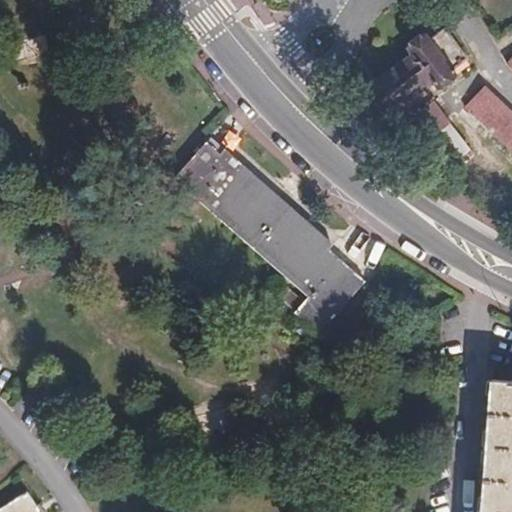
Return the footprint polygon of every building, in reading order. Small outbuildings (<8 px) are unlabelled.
[(466,58),(444,28),(428,39),(425,34),(408,48),(412,54),(366,88),(382,113),(378,117),(383,124),(424,94),(421,89),(432,80),(437,87),(466,66),(464,60),(466,58)] [(463,107),(473,117),(494,95),(484,85),(463,107)] [(473,117),(483,126),(503,104),(494,95),(473,117)] [(410,118),(419,129),(442,112),(434,101),(410,118)] [(483,126),(493,135),(511,115),(511,111),(503,104),(483,126)] [(442,112),(419,129),(426,140),(432,136),(448,124),(450,122),(442,112)] [(511,115),(493,135),(503,145),(511,135),(511,115)] [(448,124),(432,136),(450,162),(467,150),(448,124)] [(511,135),(503,145),(511,152),(511,135)] [(334,336),(379,287),(350,258),(282,196),(258,174),(239,156),(226,145),(195,179),(323,299),(311,313),(334,336)] [(511,511),(511,380),(491,379),(481,511),(511,511)] [(0,510),(0,511),(39,511),(27,493),(0,510)]
